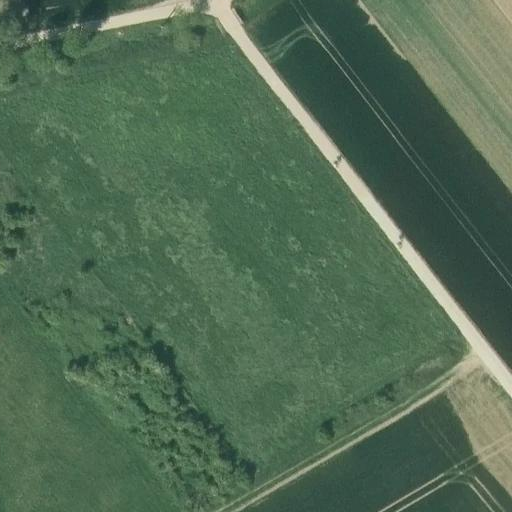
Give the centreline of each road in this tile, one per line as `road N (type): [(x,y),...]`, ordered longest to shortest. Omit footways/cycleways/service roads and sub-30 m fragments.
road 1 (track): [(511,390),(242,43),(219,0),(0,45)]
road 2 (track): [(484,356),(221,511)]
